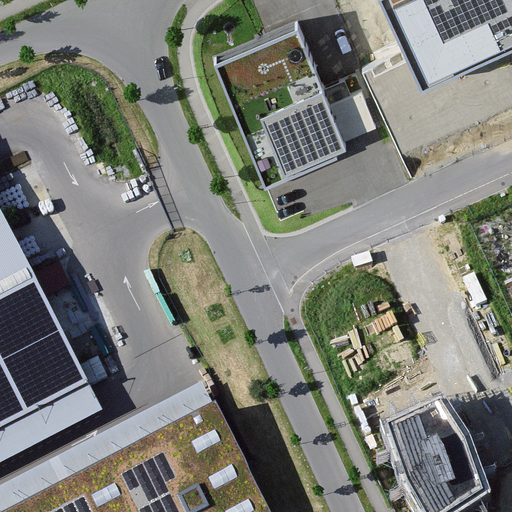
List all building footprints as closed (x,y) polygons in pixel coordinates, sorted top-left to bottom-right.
[(511,0),(384,0),(421,80),(511,38),(511,0)] [(294,28),(216,61),(266,180),(346,146),(344,142),(373,129),(358,94),(328,107),(294,28)] [(0,467),(103,415),(0,216),(0,467)] [(379,393),(426,488),(500,451),(453,356),(379,393)] [(265,511),(215,413),(21,511),(265,511)]
